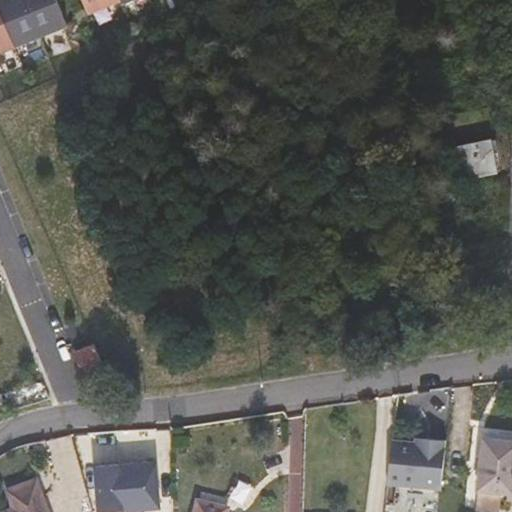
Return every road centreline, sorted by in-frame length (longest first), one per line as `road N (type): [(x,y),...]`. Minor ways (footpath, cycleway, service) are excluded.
road 1 (residential): [(511,356),(77,425)]
road 2 (residential): [(77,425),(0,225)]
